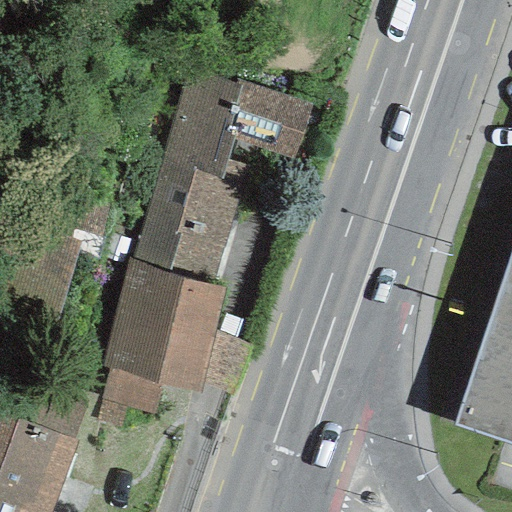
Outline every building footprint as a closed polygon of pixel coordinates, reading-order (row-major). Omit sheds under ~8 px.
[(0,0),(0,45),(33,56),(45,13),(104,34),(115,0),(0,0)] [(234,87),(186,72),(132,259),(211,286),(249,168),(225,160),(231,142),(295,162),(313,104),(236,80),(234,87)] [(59,310),(78,240),(24,226),(5,296),(59,310)] [(511,233),(453,410),(511,429),(511,233)] [(211,286),(132,259),(102,366),(110,369),(161,383),(199,395),(201,384),(214,331),(223,291),(211,286)] [(249,346),(214,331),(201,384),(232,394),(249,346)] [(152,413),(161,383),(110,369),(102,399),(152,413)] [(7,415),(73,440),(89,399),(22,374),(7,415)] [(0,511),(52,511),(79,442),(73,440),(7,415),(0,412),(0,511)]
